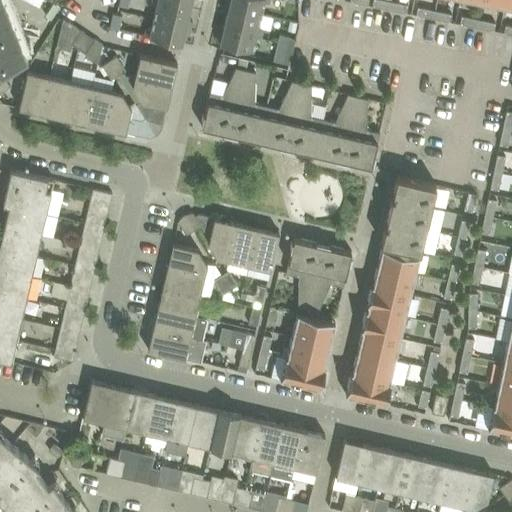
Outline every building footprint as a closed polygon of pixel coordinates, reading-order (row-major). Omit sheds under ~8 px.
[(6,0),(0,0),(0,72),(29,55),(6,0)] [(188,18),(190,7),(161,0),(152,0),(152,3),(157,4),(154,17),(191,26),(193,19),(188,18)] [(269,0),(224,0),(224,4),(261,13),(264,1),(269,2),(269,0)] [(393,0),(390,0),(389,8),(406,11),(408,3),(393,0)] [(258,25),(261,13),(224,4),(222,11),(227,12),(225,23),(262,32),(263,26),(258,25)] [(433,17),(435,9),(418,5),(416,13),(433,17)] [(435,9),(433,17),(450,20),(452,12),(435,9)] [(122,14),(113,12),(109,25),(119,28),(122,14)] [(477,26),(479,18),(462,14),(460,22),(477,26)] [(190,32),(191,26),(154,17),(151,28),(146,27),(145,34),(182,42),(185,31),(190,32)] [(496,21),(479,18),(477,26),(494,29),(496,21)] [(261,37),(262,32),(225,23),(222,34),(217,33),(215,40),(253,49),(256,35),(261,37)] [(80,28),(71,42),(78,47),(87,33),(80,28)] [(281,32),(277,46),(286,48),(290,35),(281,32)] [(85,52),(95,38),(87,33),(78,47),(85,52)] [(283,62),(286,48),(277,46),(274,59),(283,62)] [(172,83),(176,66),(178,62),(140,53),(135,75),(172,83)] [(117,54),(109,59),(118,73),(126,69),(117,54)] [(118,73),(109,59),(102,63),(111,78),(118,73)] [(210,90),(205,113),(204,113),(201,121),(203,121),(202,125),(224,131),(223,132),(230,134),(231,129),(245,68),(236,66),(223,93),(210,90)] [(245,68),(231,129),(230,134),(237,135),(237,134),(259,139),(267,104),(255,101),(256,70),(245,68)] [(41,111),(50,74),(28,69),(19,106),(41,111)] [(62,116),(71,79),(50,74),(41,111),(62,116)] [(162,127),(171,90),(172,83),(135,75),(133,85),(142,99),(137,102),(145,115),(144,115),(146,118),(156,133),(159,131),(160,130),(161,128),(162,127)] [(6,77),(0,81),(0,91),(11,85),(6,77)] [(83,121),(92,84),(71,79),(62,116),(83,121)] [(259,139),(280,144),(279,145),(286,147),(302,81),(292,79),(279,107),(267,104),(259,139)] [(315,152),(323,117),(311,114),(312,83),(302,81),(286,147),(293,148),(293,147),(315,152)] [(104,126),(112,88),(92,84),(83,121),(104,126)] [(156,133),(146,118),(144,115),(140,117),(130,115),(132,106),(122,91),(112,88),(104,126),(126,131),(147,136),(149,136),(151,135),(153,135),(156,133)] [(342,160),(359,94),(348,92),(335,120),(323,117),(315,152),(336,157),(335,158),(342,160)] [(359,94),(342,160),(349,162),(349,160),(371,165),(372,161),(374,162),(376,153),(374,153),(380,130),(367,127),(368,97),(359,94)] [(511,128),(511,123),(511,109),(506,109),(503,126),(511,128)] [(508,144),(511,128),(503,126),(499,143),(508,144)] [(506,154),(497,153),(494,170),(502,171),(506,154)] [(46,213),(54,178),(11,168),(3,203),(9,204),(46,213)] [(499,188),(502,171),(494,170),(490,187),(499,188)] [(431,205),(436,183),(397,174),(393,191),(395,191),(393,197),(431,205)] [(111,199),(113,192),(93,187),(91,195),(111,199)] [(464,208),(472,210),(476,192),(468,191),(464,208)] [(426,227),(431,205),(393,197),(391,196),(386,218),(388,218),(426,227)] [(497,198),(488,197),(485,213),(493,215),(497,198)] [(41,234),(46,213),(9,204),(4,225),(41,234)] [(228,258),(235,221),(199,212),(195,214),(193,211),(189,211),(188,212),(184,213),(194,228),(201,224),(205,230),(211,231),(208,241),(218,256),(228,258)] [(106,218),(87,213),(85,221),(105,225),(106,218)] [(194,228),(184,213),(178,220),(186,233),(194,228)] [(490,232),(493,215),(485,213),(481,230),(490,232)] [(421,249),(426,227),(388,218),(387,224),(385,224),(381,241),(386,242),(386,241),(421,249)] [(466,237),(470,220),(462,218),(458,235),(466,237)] [(103,233),(105,225),(85,221),(83,228),(103,233)] [(249,263),(257,226),(235,221),(228,258),(249,263)] [(0,246),(36,255),(41,234),(4,225),(0,242),(0,246)] [(270,268),(279,231),(257,226),(249,263),(270,268)] [(462,254),(466,237),(458,235),(454,252),(462,254)] [(308,307),(322,246),(323,241),(316,240),(316,241),(294,236),(293,240),(292,240),(290,248),(291,249),(286,271),(299,274),(298,305),(308,307)] [(207,262),(198,247),(173,241),(172,245),(169,257),(168,263),(205,272),(207,262)] [(323,241),(322,246),(308,307),(317,309),(331,282),(343,285),(349,262),(350,262),(352,254),(351,254),(352,250),(330,245),(330,243),(323,241)] [(416,271),(421,249),(386,241),(386,242),(385,247),(382,246),(378,262),(416,271)] [(0,268),(31,276),(35,259),(36,255),(0,246),(0,268)] [(486,248),(478,247),(475,264),(483,265),(486,248)] [(97,260),(77,255),(75,263),(95,267),(97,260)] [(456,280),(460,263),(452,261),(448,278),(456,280)] [(411,293),(416,271),(378,262),(373,283),(372,283),(372,284),(411,293)] [(93,275),(95,267),(75,263),(74,270),(93,275)] [(200,293),(205,272),(168,263),(163,284),(200,293)] [(479,282),(483,265),(475,264),(471,281),(479,282)] [(0,290),(26,297),(30,279),(31,276),(0,268),(0,290)] [(229,269),(222,273),(221,273),(230,287),(231,287),(238,282),(229,269)] [(230,287),(221,273),(214,278),(223,292),(230,287)] [(448,278),(444,295),(452,297),(456,280),(448,278)] [(195,314),(200,293),(163,284),(158,305),(195,314)] [(262,302),(266,286),(258,284),(254,300),(262,302)] [(405,315),(411,293),(372,284),(367,303),(368,303),(368,306),(405,315)] [(0,313),(21,318),(26,300),(26,297),(0,290),(0,313)] [(477,309),(477,291),(469,291),(469,308),(477,309)] [(87,302),(67,298),(65,305),(85,310),(87,302)] [(83,318),(85,310),(65,305),(64,313),(83,318)] [(206,317),(195,314),(158,305),(153,326),(201,338),(206,317)] [(278,307),(270,305),(266,323),(274,325),(278,307)] [(446,324),(449,307),(441,305),(437,322),(446,324)] [(257,324),(261,308),(252,306),(248,322),(257,324)] [(400,336),(405,315),(368,306),(367,308),(366,308),(361,327),(400,336)] [(468,326),(477,326),(477,309),(469,308),(468,326)] [(297,311),(292,334),(330,343),(335,320),(297,311)] [(0,335),(16,339),(21,320),(21,318),(0,313),(0,335)] [(442,341),(446,324),(437,322),(433,339),(442,341)] [(153,326),(148,348),(201,360),(206,339),(201,338),(153,326)] [(395,358),(400,336),(361,327),(361,328),(362,328),(358,349),(395,358)] [(233,328),(230,345),(242,348),(251,350),(255,333),(233,328)] [(264,333),(260,350),(268,352),(272,335),(264,333)] [(292,334),(287,355),(287,356),(326,365),(326,364),(325,364),(330,343),(292,334)] [(0,357),(11,360),(16,341),(16,339),(0,335),(0,357)] [(471,354),(474,337),(466,336),(463,353),(471,354)] [(511,339),(508,339),(503,361),(511,362),(511,339)] [(57,340),(55,347),(75,352),(77,344),(57,340)] [(75,352),(55,347),(53,355),(73,359),(75,352)] [(251,350),(242,348),(239,364),(247,366),(251,350)] [(390,379),(395,358),(358,349),(353,370),(351,370),(351,371),(390,380),(390,379)] [(435,367),(439,351),(431,349),(427,366),(435,367)] [(260,350),(256,366),(264,368),(268,352),(260,350)] [(459,370),(467,371),(471,354),(463,353),(459,370)] [(292,381),(292,382),(300,384),(301,383),(320,387),(326,365),(287,356),(287,355),(286,355),(280,378),(292,381)] [(511,362),(503,361),(499,383),(511,385),(511,362)] [(431,384),(435,367),(427,366),(423,382),(431,384)] [(391,380),(390,379),(390,380),(351,371),(346,393),(366,398),(365,399),(374,401),(374,400),(386,403),(391,380)] [(104,420),(113,383),(92,378),(83,415),(104,420)] [(462,398),(465,381),(457,379),(454,397),(462,398)] [(125,425),(134,388),(113,383),(104,420),(105,420),(102,433),(123,438),(126,425),(125,425)] [(511,385),(499,383),(494,404),(494,405),(511,408),(511,385)] [(426,406),(426,405),(430,389),(422,387),(418,404),(426,406)] [(147,430),(155,393),(134,388),(125,425),(126,425),(147,430)] [(448,394),(436,391),(431,410),(444,413),(448,394)] [(168,435),(176,398),(155,393),(147,430),(168,435)] [(450,414),(458,415),(462,398),(454,397),(450,414)] [(189,440),(198,403),(176,398),(168,435),(169,435),(166,449),(186,453),(189,440)] [(210,445),(219,408),(198,403),(189,440),(210,445)] [(511,432),(511,408),(494,405),(494,404),(493,404),(488,427),(500,430),(500,431),(508,433),(509,431),(511,432)] [(231,450),(240,412),(219,408),(210,445),(231,450)] [(252,455),(261,417),(240,412),(231,450),(252,455)] [(270,473),(282,422),(261,417),(252,455),(253,455),(250,468),(270,473)] [(294,465),(303,427),(282,422),(270,473),(272,473),(271,475),(290,479),(291,477),(292,478),(295,465),(294,465)] [(316,470),(325,433),(303,427),(294,465),(295,465),(316,470)] [(0,487),(1,489),(0,489),(0,498),(7,504),(11,509),(13,511),(75,511),(52,479),(48,483),(37,467),(39,465),(0,432),(0,487)] [(358,480),(366,442),(345,437),(336,474),(358,480)] [(378,485),(387,447),(366,442),(358,480),(378,485)] [(84,449),(75,447),(72,464),(80,466),(84,449)] [(135,479),(142,452),(120,447),(118,457),(114,474),(135,479)] [(400,490),(408,452),(387,447),(378,485),(400,490)] [(421,495),(429,457),(408,452),(400,490),(421,495)] [(114,474),(118,457),(110,455),(106,472),(114,474)] [(442,500),(451,462),(429,457),(421,495),(442,500)] [(463,505),(472,467),(451,462),(442,500),(463,505)] [(177,489),(182,468),(162,463),(161,467),(160,467),(156,484),(177,489)] [(156,484),(160,467),(152,465),(148,482),(156,484)] [(487,497),(493,472),(472,467),(463,505),(472,507),(487,497)] [(198,494),(202,477),(203,473),(182,468),(177,489),(198,494)] [(241,503),(245,487),(237,485),(239,477),(225,474),(225,476),(220,498),(241,503)] [(504,492),(511,486),(511,476),(511,477),(499,485),(504,492)] [(208,496),(211,479),(202,477),(198,494),(208,496)] [(253,489),(245,487),(241,503),(249,505),(253,489)] [(345,492),(342,508),(350,510),(354,494),(345,492)] [(354,494),(350,510),(357,511),(358,511),(363,496),(354,494)] [(277,511),(283,511),(287,497),(278,495),(274,511),(277,511)] [(292,511),(295,499),(287,497),(283,511),(292,511)]
